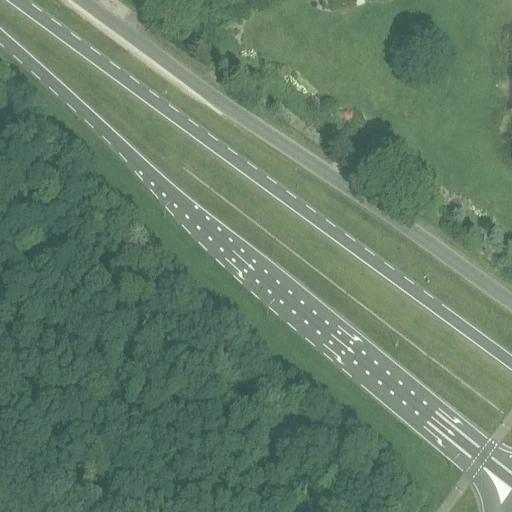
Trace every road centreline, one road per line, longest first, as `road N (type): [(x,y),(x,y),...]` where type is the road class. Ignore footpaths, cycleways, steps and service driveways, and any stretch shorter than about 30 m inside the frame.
road 1 (primary): [(0,37),(210,234),(511,483)]
road 2 (primary): [(511,364),(14,0)]
road 3 (unclassified): [(511,301),(79,0)]
